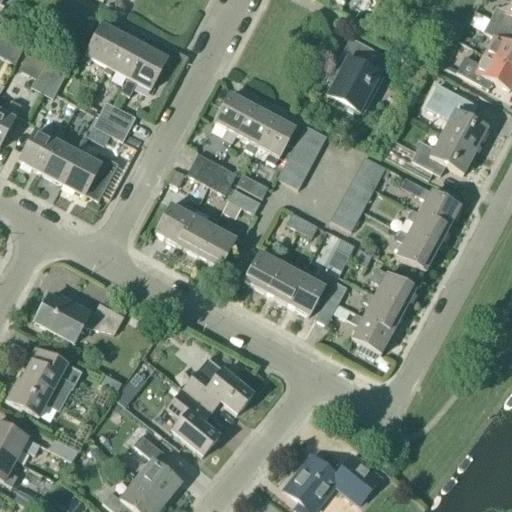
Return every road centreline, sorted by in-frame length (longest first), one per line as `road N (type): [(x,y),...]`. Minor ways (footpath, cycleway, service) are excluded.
road 1 (residential): [(511,190),(401,392),(388,404),(367,405),(316,377)]
road 2 (residential): [(95,260),(239,0)]
road 3 (residential): [(316,377),(95,260)]
road 4 (residential): [(209,511),(316,377)]
